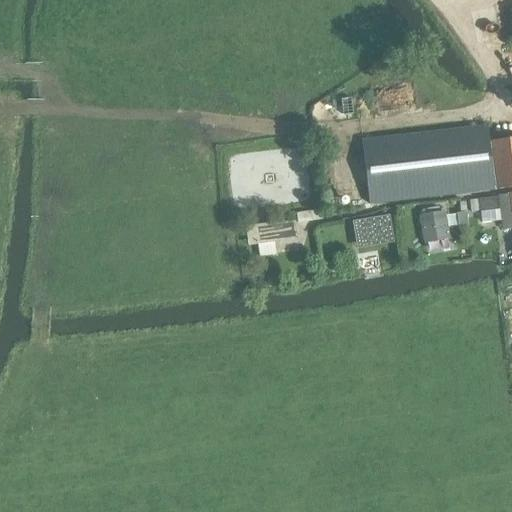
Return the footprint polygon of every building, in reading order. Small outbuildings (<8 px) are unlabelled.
[(511,138),(488,140),(487,125),(472,126),(479,191),(494,189),(511,187),(511,138)] [(369,204),(479,191),(472,126),(465,127),(361,140),(369,204)] [(511,219),(508,193),(496,195),(496,197),(478,199),(480,211),(498,209),(502,230),(511,228),(511,219)] [(424,243),(449,239),(443,211),(418,215),(424,243)] [(310,212),(297,214),(298,224),(312,222),(310,212)] [(467,213),(457,215),(459,232),(469,231),(467,213)] [(390,215),(352,221),(353,228),(357,248),(375,245),(394,242),(390,215)] [(295,220),(246,227),(248,245),(297,238),(295,220)]
